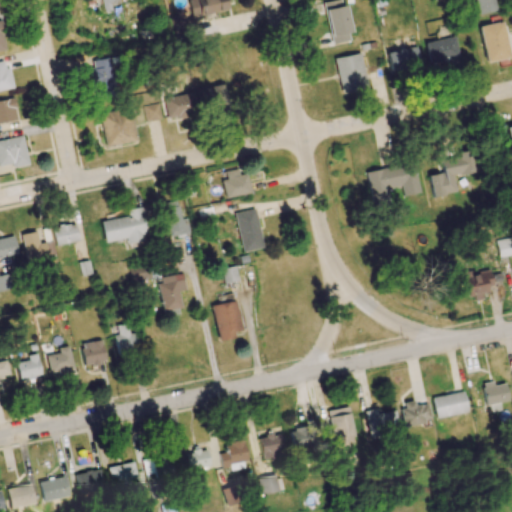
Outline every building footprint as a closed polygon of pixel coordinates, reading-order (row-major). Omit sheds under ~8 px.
[(111,10),(109,5),(119,2),(118,0),(100,0),(103,12),(111,10)] [(227,9),(224,0),(187,0),(192,17),(227,9)] [(351,40),(342,0),(333,0),(322,2),(331,44),(351,40)] [(496,12),(494,0),(472,0),(475,14),(496,12)] [(171,16),(174,38),(197,34),(194,18),(180,20),(179,15),(171,16)] [(509,58),(502,21),(477,26),(485,63),(509,58)] [(423,43),(428,64),(459,56),(454,36),(423,43)] [(386,51),(388,73),(419,69),(417,47),(386,51)] [(334,57),(339,94),(365,90),(360,53),(334,57)] [(90,60),(91,68),(86,69),(92,99),(114,94),(106,57),(90,60)] [(0,61),(0,90),(11,88),(5,61),(0,61)] [(196,89),(199,114),(226,110),(223,85),(196,89)] [(160,98),(163,121),(194,116),(191,93),(160,98)] [(0,123),(16,120),(12,98),(0,100),(0,123)] [(161,119),(157,102),(141,106),(145,122),(161,119)] [(129,109),(98,115),(104,147),(135,140),(129,109)] [(0,166),(11,165),(12,168),(27,165),(23,137),(0,140),(0,166)] [(431,197),(455,193),(452,176),(475,172),(471,152),(439,158),(442,172),(427,175),(431,197)] [(365,172),(370,204),(388,201),(386,188),(400,186),(402,196),(419,193),(413,163),(365,172)] [(224,171),(226,179),(220,180),(225,199),(250,192),(245,173),(238,175),(237,169),(224,171)] [(185,218),(177,219),(175,201),(163,203),(167,236),(187,233),(185,218)] [(125,244),(144,240),(140,220),(147,219),(144,206),(125,210),(126,216),(99,222),(103,242),(123,238),(125,244)] [(233,213),(242,252),(262,248),(253,208),(233,213)] [(53,244),(76,242),(75,224),(51,227),(53,244)] [(20,234),(24,262),(47,259),(44,242),(37,243),(35,232),(20,234)] [(0,257),(15,256),(13,237),(0,238),(0,257)] [(130,282),(150,278),(147,264),(127,267),(130,282)] [(224,283),(237,280),(234,266),(221,268),(224,283)] [(180,308),(177,292),(184,290),(181,273),(156,278),(163,311),(180,308)] [(211,304),(215,340),(233,338),(232,332),(239,331),(235,301),(211,304)] [(136,332),(128,333),(126,323),(116,325),(117,334),(113,335),(115,352),(138,350),(136,332)] [(105,362),(101,340),(79,344),(83,366),(105,362)] [(45,355),(48,374),(72,369),(68,346),(57,348),(58,353),(45,355)] [(13,359),(18,381),(31,378),(31,377),(40,375),(36,354),(13,359)] [(499,411),(498,403),(507,401),(504,381),(481,385),(486,413),(499,411)] [(430,398),(435,418),(466,412),(462,391),(430,398)] [(397,406),(402,427),(430,421),(426,403),(414,406),(413,402),(397,406)] [(362,411),(367,442),(380,440),(379,438),(398,435),(394,411),(375,414),(374,409),(362,411)] [(311,427),(289,432),(294,451),(316,446),(311,427)] [(280,433),(257,437),(261,460),(284,456),(280,433)] [(225,452),(218,453),(221,470),(246,466),(241,441),(224,444),(225,452)] [(209,466),(205,449),(183,452),(185,461),(179,462),(181,476),(196,474),(195,468),(209,466)] [(106,467),(109,486),(131,482),(127,463),(106,467)] [(76,494),(102,490),(99,469),(73,473),(76,494)] [(281,491),(279,475),(256,478),(258,494),(281,491)] [(66,496),(62,476),(36,482),(40,501),(66,496)] [(7,508),(32,504),(29,484),(4,488),(7,508)]
